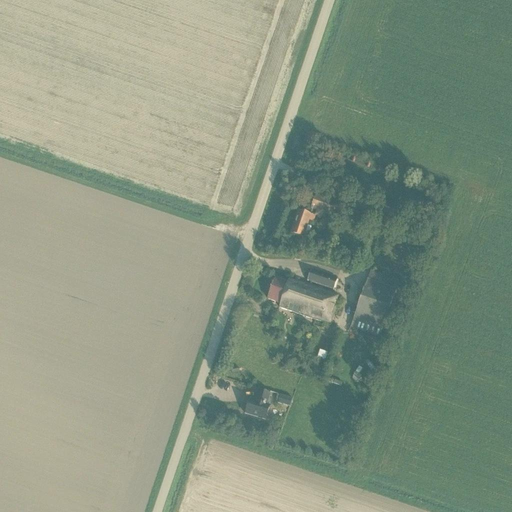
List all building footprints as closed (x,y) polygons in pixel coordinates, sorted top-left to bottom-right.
[(322,179),(319,185),(326,188),(328,182),(322,179)] [(334,217),(339,202),(316,194),(311,209),(334,217)] [(314,222),(316,216),(298,210),(290,233),(304,238),(310,221),(314,222)] [(410,268),(412,262),(416,263),(418,257),(407,254),(405,260),(408,261),(406,266),(410,268)] [(334,290),(338,279),(311,270),(307,281),(334,290)] [(379,338),(400,280),(371,270),(350,327),(379,338)] [(288,282),(276,278),(268,299),(280,304),(279,307),(325,323),(323,327),(329,329),(330,325),(331,325),(338,305),(336,304),(339,295),(289,278),(288,282)] [(320,351),(318,358),(325,361),(328,353),(320,351)] [(245,414),(266,421),(271,405),(268,404),(271,394),(258,390),(255,400),(249,398),(245,414)] [(278,403),(290,407),(292,398),(280,395),(278,403)]
